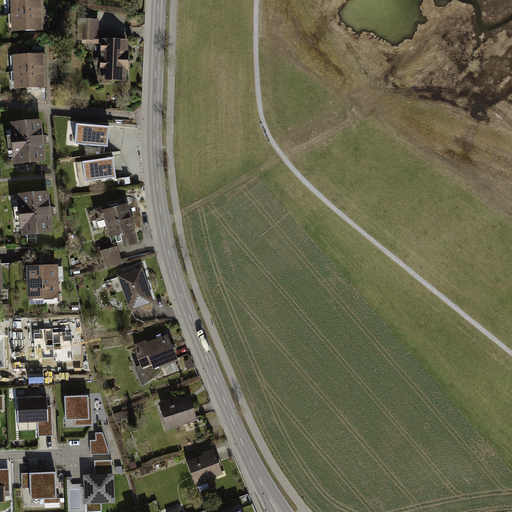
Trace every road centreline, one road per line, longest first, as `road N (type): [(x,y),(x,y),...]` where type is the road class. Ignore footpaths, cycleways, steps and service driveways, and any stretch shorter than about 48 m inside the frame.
road 1 (tertiary): [(158,0),(155,169),(171,260),(226,406),(281,511)]
road 2 (track): [(162,221),(283,156)]
